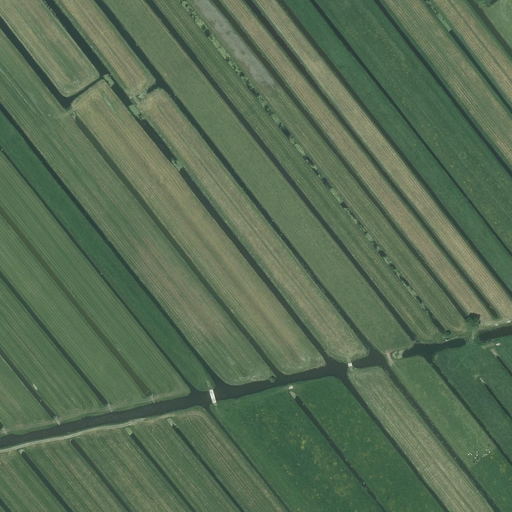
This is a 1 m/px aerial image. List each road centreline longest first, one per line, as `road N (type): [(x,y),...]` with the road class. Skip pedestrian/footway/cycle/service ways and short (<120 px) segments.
road 1 (track): [(474,351),(466,333),(507,319),(506,310),(262,0)]
road 2 (track): [(0,450),(163,416)]
